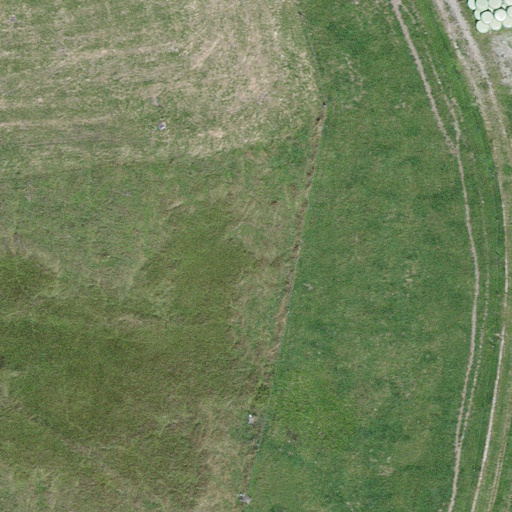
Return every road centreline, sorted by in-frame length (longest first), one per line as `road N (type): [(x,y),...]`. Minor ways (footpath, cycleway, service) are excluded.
road 1 (track): [(511,230),(492,110),(446,0)]
road 2 (track): [(479,511),(511,316)]
